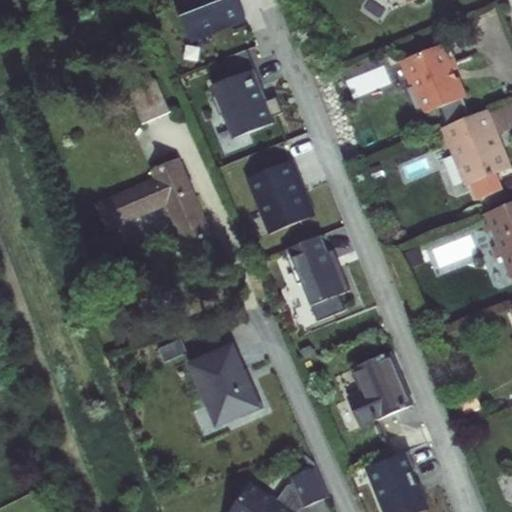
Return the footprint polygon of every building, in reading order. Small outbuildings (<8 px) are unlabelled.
[(243,0),(178,0),(192,33),(208,26),(216,23),(217,26),(249,13),(243,0)] [(453,38),(406,57),(416,81),(419,80),(432,111),(446,106),(452,122),(475,113),(460,76),(457,68),(463,65),(453,38)] [(275,114),(287,110),(281,93),(269,98),(266,93),(263,84),(266,83),(259,66),(230,78),(233,87),(229,89),(236,107),(241,105),(251,131),(278,120),(275,114)] [(160,72),(133,83),(146,114),(174,103),(160,72)] [(511,101),(487,111),(496,132),(511,125),(511,101)] [(452,122),(438,129),(468,203),(494,192),(486,173),(505,165),(495,142),(492,133),(496,132),(487,111),(487,109),(475,113),(452,122)] [(171,196),(186,231),(208,222),(178,148),(152,158),(158,171),(98,195),(109,222),(160,201),(171,196)] [(306,184),(295,157),(253,174),(274,231),(315,214),(305,189),(307,188),(306,184)] [(511,199),(478,213),(495,255),(497,254),(507,276),(511,274),(511,273),(511,199)] [(326,232),(289,247),(302,280),(307,279),(322,318),(351,307),(344,292),(355,287),(345,262),(340,264),(333,248),(326,232)] [(340,264),(345,262),(342,253),(339,246),(333,248),(340,264)] [(237,343),(191,363),(218,427),(264,408),(251,375),(237,343)] [(408,379),(397,353),(361,368),(369,390),(354,396),(366,423),(417,402),(408,379)] [(478,386),(460,394),(467,409),(485,402),(478,386)] [(410,452),(368,469),(385,511),(424,511),(430,510),(420,486),(414,472),(418,471),(410,452)] [(254,483),(231,511),(299,511),(307,506),(330,498),(316,468),(292,479),(295,484),(289,486),(278,501),(254,483)]
